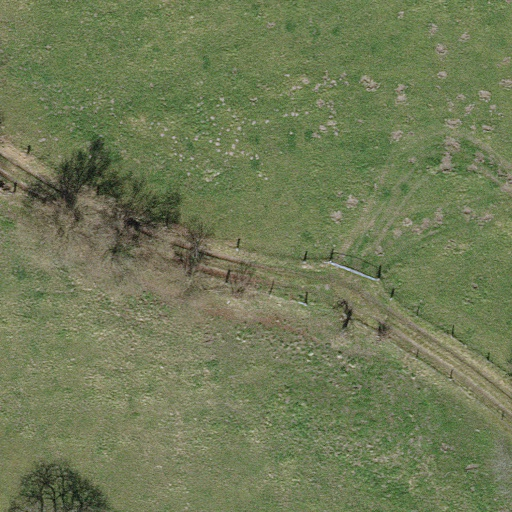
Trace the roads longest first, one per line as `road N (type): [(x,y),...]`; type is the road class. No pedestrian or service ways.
road 1 (track): [(0,162),(171,263),(343,293),(417,231),(511,206)]
road 2 (track): [(343,293),(458,360),(511,406)]
